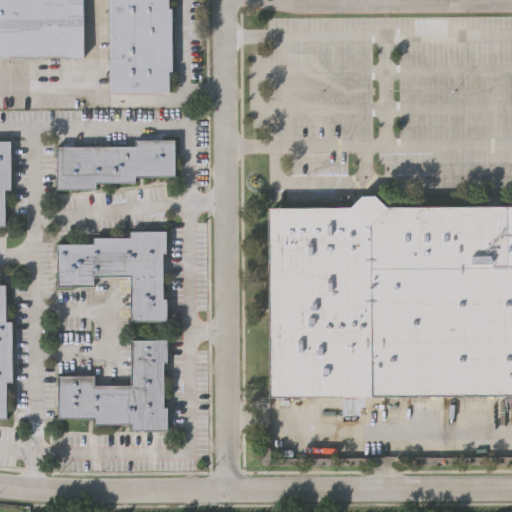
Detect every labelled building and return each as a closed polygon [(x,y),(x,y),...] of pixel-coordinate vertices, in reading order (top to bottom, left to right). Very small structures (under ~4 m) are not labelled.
[(0,0),(85,0),(85,55),(0,55),(0,0)] [(110,0),(169,0),(169,9),(173,9),(173,72),(170,72),(170,92),(111,93),(110,0)] [(0,140),(10,140),(11,188),(5,188),(5,225),(0,225),(0,140)] [(175,140),(176,177),(135,177),(136,183),(96,184),(96,189),(57,189),(57,147),(136,147),(136,141),(175,140)] [(511,394),(271,396),(270,207),(352,206),(363,194),(376,194),(387,206),(511,205),(511,394)] [(167,231),(167,253),(164,253),(164,298),(167,298),(167,321),(131,321),(131,276),(94,276),(94,286),(57,286),(57,244),(94,244),(94,237),(131,237),(131,231),(167,231)] [(0,284),(3,284),(3,320),(10,320),(10,380),(4,380),(4,418),(0,418),(0,284)] [(167,340),(167,361),(164,361),(164,408),(168,407),(168,429),(132,429),(132,423),(95,423),(95,418),(58,418),(58,375),(94,375),(95,385),(132,384),(132,340),(167,340)]
